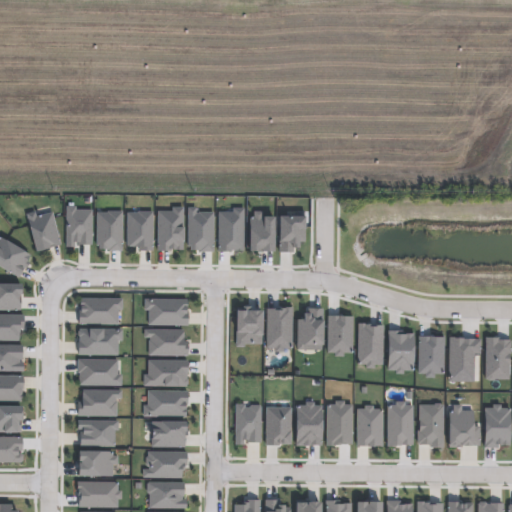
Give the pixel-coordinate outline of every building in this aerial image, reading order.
[(64,246),(91,246),(91,205),(64,205),(64,246)] [(156,251),(182,251),(182,207),(156,207),(156,251)] [(94,249),(121,249),(121,210),(94,210),(94,249)] [(151,250),(151,211),(125,211),(125,250),(151,250)] [(0,266),(15,275),(26,254),(0,239),(0,266)] [(120,324),(120,298),(77,298),(77,324),(120,324)] [(22,314),(0,314),(0,340),(22,340),(22,314)] [(185,355),(185,329),(143,329),(143,355),(185,355)] [(0,370),(22,370),(22,344),(0,344),(0,370)] [(185,359),(142,359),(142,386),(185,386),(185,359)] [(21,375),(0,375),(0,401),(21,401),(21,375)] [(76,416),(116,416),(116,390),(76,390),(76,416)]
